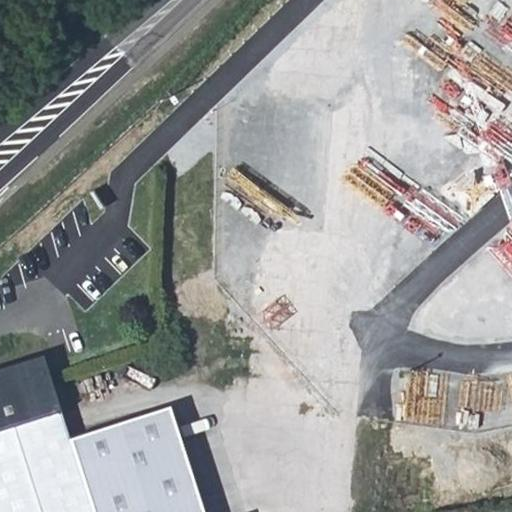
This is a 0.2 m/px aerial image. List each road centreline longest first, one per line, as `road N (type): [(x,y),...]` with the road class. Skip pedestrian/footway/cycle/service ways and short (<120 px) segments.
road 1 (unknown): [(357,146),(335,324),(328,511)]
road 2 (secondary): [(0,157),(177,0)]
